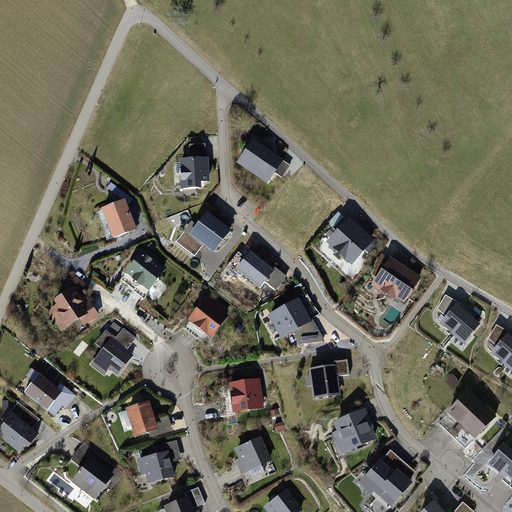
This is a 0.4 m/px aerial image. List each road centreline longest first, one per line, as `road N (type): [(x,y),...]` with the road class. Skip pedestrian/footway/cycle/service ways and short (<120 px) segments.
road 1 (residential): [(221,82),(224,181),(236,206),(287,256),(322,306),(369,346),(384,402),(410,442),(498,511)]
road 2 (residential): [(0,311),(129,17),(149,16),(221,82)]
road 3 (residential): [(221,82),(398,242),(511,312)]
road 4 (residential): [(227,511),(179,390)]
road 5 (residential): [(179,390),(192,365),(170,349),(151,366),(153,380),(170,391)]
